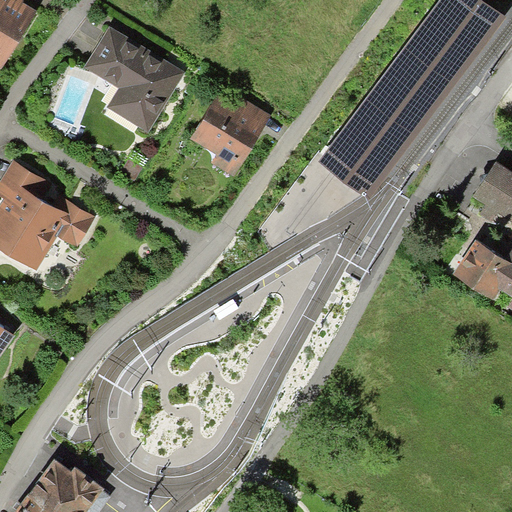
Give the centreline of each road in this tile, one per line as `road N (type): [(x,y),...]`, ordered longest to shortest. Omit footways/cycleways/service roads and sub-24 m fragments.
road 1 (residential): [(220,511),(299,415),(469,127)]
road 2 (residential): [(209,253),(92,352),(0,493)]
road 3 (residential): [(392,0),(209,253)]
road 4 (residential): [(0,125),(209,253)]
road 5 (residential): [(0,119),(92,0)]
